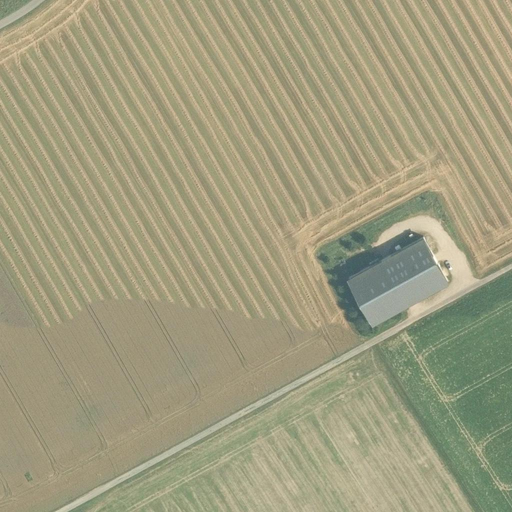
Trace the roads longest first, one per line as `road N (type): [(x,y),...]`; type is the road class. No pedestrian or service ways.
road 1 (track): [(62,511),(511,269)]
road 2 (track): [(372,345),(479,511)]
